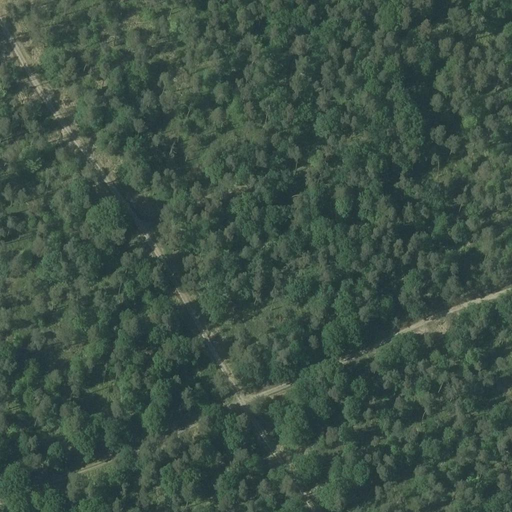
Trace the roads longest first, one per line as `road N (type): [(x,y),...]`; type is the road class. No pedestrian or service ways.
road 1 (track): [(304,511),(0,26)]
road 2 (track): [(0,500),(511,283)]
